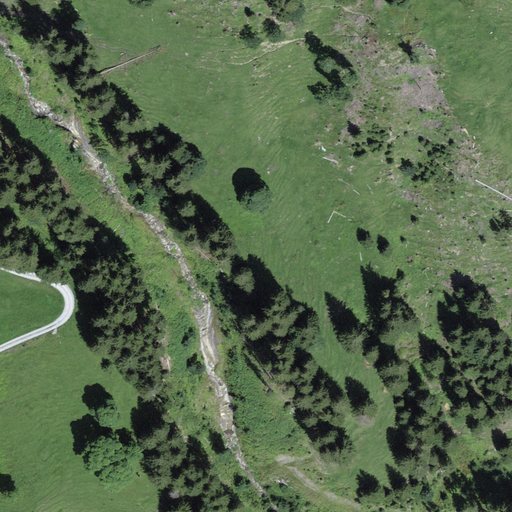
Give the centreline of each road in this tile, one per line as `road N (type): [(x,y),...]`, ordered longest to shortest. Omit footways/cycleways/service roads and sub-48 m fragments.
road 1 (track): [(0,11),(129,56),(180,65)]
road 2 (track): [(0,349),(62,321),(69,305),(52,282),(0,265)]
